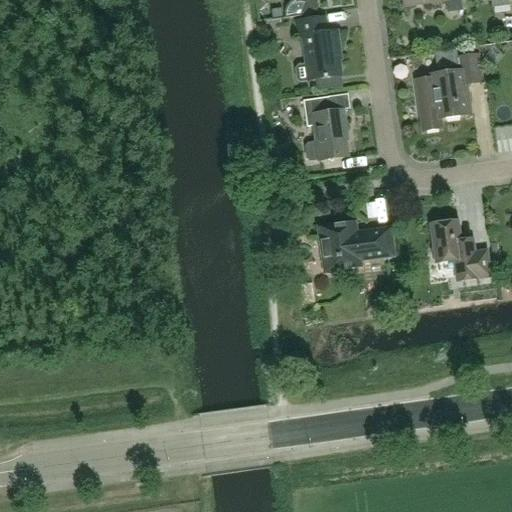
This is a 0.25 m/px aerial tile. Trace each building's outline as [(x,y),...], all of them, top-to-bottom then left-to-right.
[(317,3),(316,0),(300,0),(300,1),(295,2),(292,3),(287,10),(286,13),(286,17),(287,18),(286,19),(286,20),(307,17),(312,15),(315,12),(317,8),(317,3)] [(403,0),(405,9),(447,3),(447,0),(448,0),(403,0)] [(511,0),(491,0),(493,8),(493,9),(511,6),(511,0)] [(297,82),(301,84),(343,78),(339,54),(341,54),(338,33),(329,34),(326,18),(297,22),(299,40),(304,39),(308,65),(298,67),(295,70),(297,82)] [(442,131),(441,122),(471,117),(467,87),(483,85),(479,57),(461,59),(461,61),(459,61),(457,53),(436,56),(438,70),(463,67),(464,72),(430,77),(431,80),(417,82),(425,134),(442,131)] [(311,162),(319,161),(320,163),(350,158),(346,133),(348,133),(345,112),(333,113),(331,99),(305,102),(309,128),(315,128),(317,144),(309,145),(307,149),(308,160),(311,162)] [(431,226),(436,265),(454,262),(457,283),(490,279),(486,251),(475,253),(473,241),(461,242),(458,222),(431,226)] [(334,229),(321,231),(325,262),(338,260),(340,272),(362,269),(361,263),(396,258),(392,230),(368,234),(369,236),(357,238),(356,225),(334,228),(334,229)]
